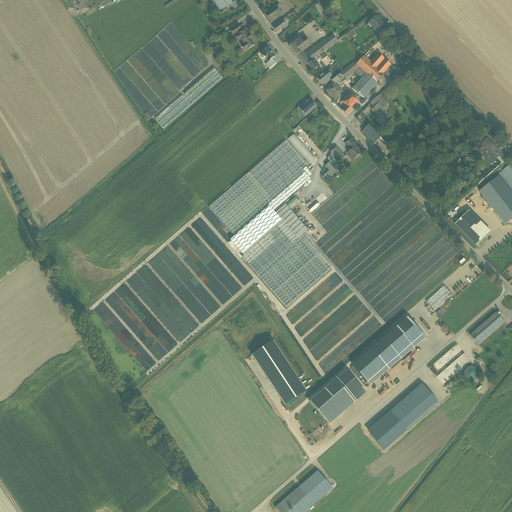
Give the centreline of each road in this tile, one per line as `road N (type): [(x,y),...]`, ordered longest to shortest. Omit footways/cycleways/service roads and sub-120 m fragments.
road 1 (residential): [(247,0),(326,104),(509,291)]
road 2 (unclassified): [(253,511),(509,291)]
road 3 (unclassified): [(511,144),(374,0)]
road 4 (track): [(182,92),(215,65),(214,39),(255,11)]
